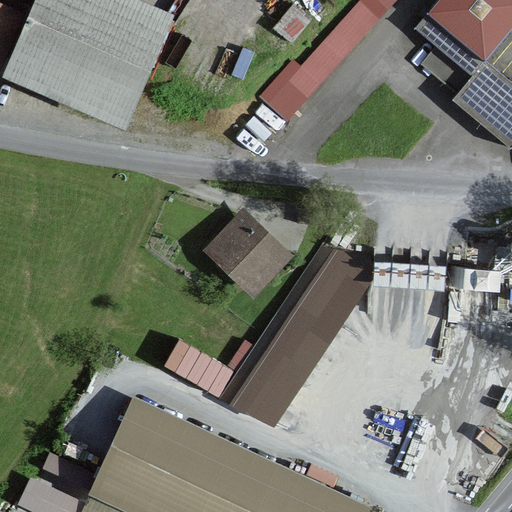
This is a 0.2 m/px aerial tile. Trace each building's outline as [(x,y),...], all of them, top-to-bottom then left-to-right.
[(0,0),(0,61),(13,67),(37,9),(20,1),(20,0),(0,0)] [(117,0),(41,0),(37,9),(13,67),(10,73),(122,120),(165,20),(117,0)] [(363,0),(269,104),(287,120),(396,0),(363,0)] [(486,60),(511,28),(511,0),(436,0),(414,27),(436,46),(421,64),(429,71),(415,88),(408,82),(400,92),(434,120),(452,99),(457,93),(458,94),(486,60)] [(294,4),(274,29),(291,42),(311,18),(294,4)] [(458,94),(457,93),(452,99),(510,148),(511,146),(511,82),(486,60),(458,94)] [(298,208),(297,223),(326,226),(328,211),(298,208)] [(216,249),(252,284),(281,254),(245,220),(216,249)] [(320,245),(277,311),(219,397),(275,424),(369,282),(364,282),(366,257),(320,245)] [(511,247),(496,246),(494,268),(447,265),(447,263),(366,257),(364,282),(369,282),(445,288),(445,285),(499,289),(500,272),(509,272),(511,247)] [(450,291),(447,321),(460,322),(462,292),(450,291)] [(136,403),(97,488),(148,511),(361,511),(363,509),(136,403)]
